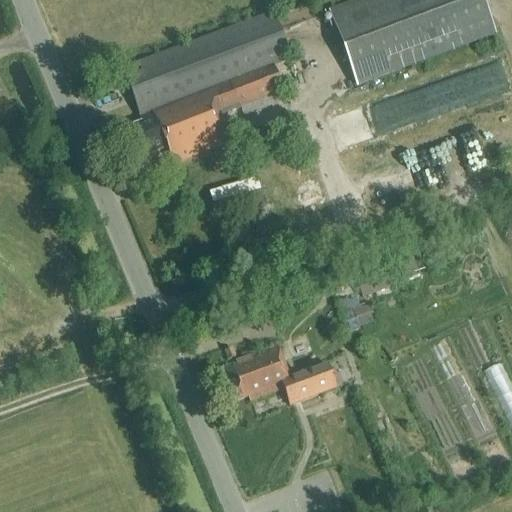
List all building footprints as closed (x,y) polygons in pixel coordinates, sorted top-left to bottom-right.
[(366,0),(325,16),(353,87),(491,32),(477,0),(366,0)] [(273,67),(290,61),(272,14),(123,70),(143,124),(125,130),(138,161),(166,150),(173,166),(233,143),(222,117),(240,110),(240,109),(283,93),(273,67)] [(304,147),(299,133),(276,141),(282,155),(304,147)] [(393,266),(353,279),(359,299),(399,286),(393,266)] [(353,311),(338,316),(344,335),(360,329),(359,328),(374,323),(368,306),(353,311)] [(289,407),(335,390),(326,365),(288,379),(277,348),(235,363),(236,365),(222,370),(229,388),(221,390),(227,406),(248,398),(250,404),(283,391),(289,407)] [(236,358),(233,348),(224,351),(227,361),(236,358)] [(511,383),(503,363),(486,371),(511,426),(511,383)]
